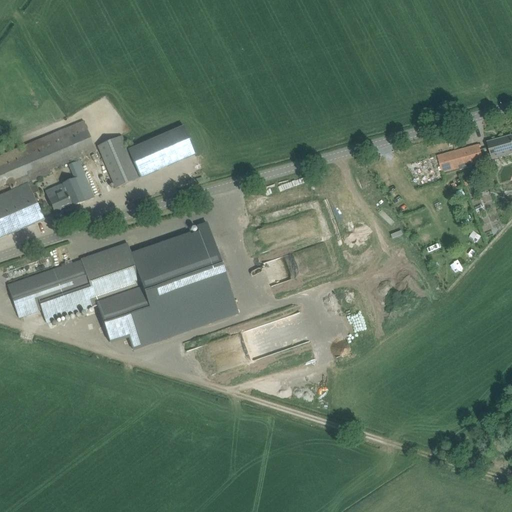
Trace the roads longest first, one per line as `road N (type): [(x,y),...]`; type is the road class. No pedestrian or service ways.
road 1 (track): [(511,480),(0,319)]
road 2 (tertiary): [(0,256),(511,107)]
